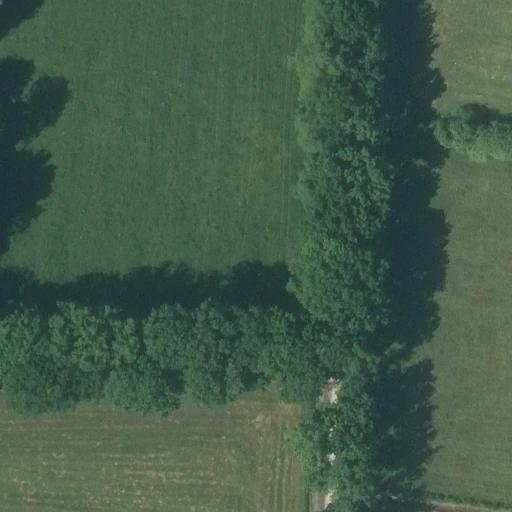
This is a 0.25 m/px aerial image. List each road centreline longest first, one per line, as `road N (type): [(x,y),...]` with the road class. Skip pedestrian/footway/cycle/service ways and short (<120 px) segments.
road 1 (track): [(339,353),(357,0)]
road 2 (track): [(0,354),(339,353)]
road 3 (track): [(331,511),(339,353)]
